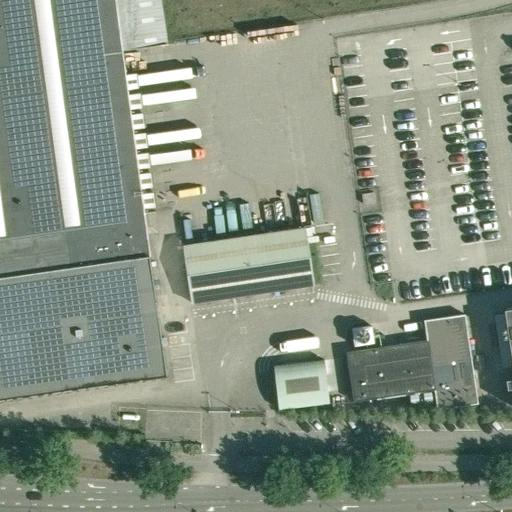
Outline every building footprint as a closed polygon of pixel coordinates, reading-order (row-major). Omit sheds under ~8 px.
[(166,44),(166,43),(160,0),(0,0),(0,398),(167,375),(149,254),(122,50),(166,44)] [(364,212),(374,210),(372,200),(362,202),(364,212)] [(305,227),(183,245),(191,303),(313,285),(305,227)] [(435,390),(438,411),(479,405),(466,314),(424,321),(427,341),(428,341),(435,390)] [(428,341),(427,341),(346,353),(353,402),(435,390),(428,341)] [(330,402),(326,366),(324,357),(275,363),(281,408),(330,402)]
